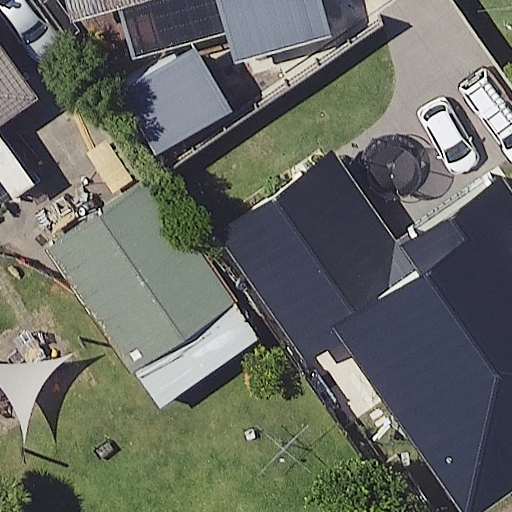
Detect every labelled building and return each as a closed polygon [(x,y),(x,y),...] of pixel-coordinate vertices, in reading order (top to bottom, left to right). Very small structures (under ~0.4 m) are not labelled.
[(211,0),(224,46),(317,20),(311,0),(53,0),(54,4),(67,0),(211,0)] [(227,95),(187,29),(110,75),(149,142),(227,95)] [(0,93),(20,80),(0,50),(0,93)] [(437,491),(511,440),(511,179),(482,136),(426,173),(437,189),(387,222),(325,129),(205,209),(287,331),(317,311),(437,491)] [(41,231),(127,357),(227,290),(141,163),(41,231)]
